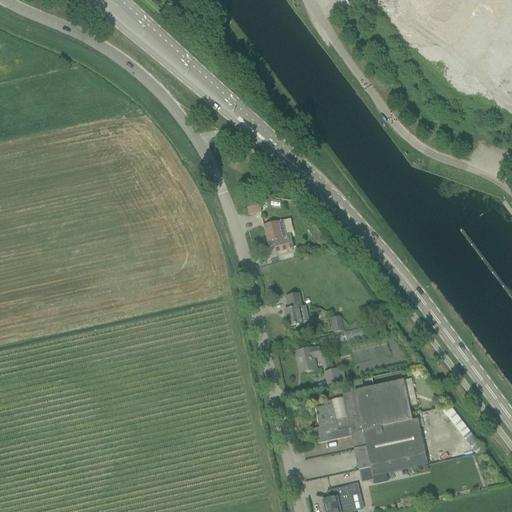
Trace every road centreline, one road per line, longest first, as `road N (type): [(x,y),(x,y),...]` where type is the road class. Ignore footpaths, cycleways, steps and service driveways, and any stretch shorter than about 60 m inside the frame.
road 1 (unclassified): [(299,511),(244,268),(195,134),(118,55),(7,0)]
road 2 (secondary): [(511,421),(397,270),(281,156)]
road 3 (unclassified): [(511,197),(417,143),(314,0)]
road 4 (secondary): [(90,0),(281,156)]
road 5 (secondary): [(281,156),(115,0)]
